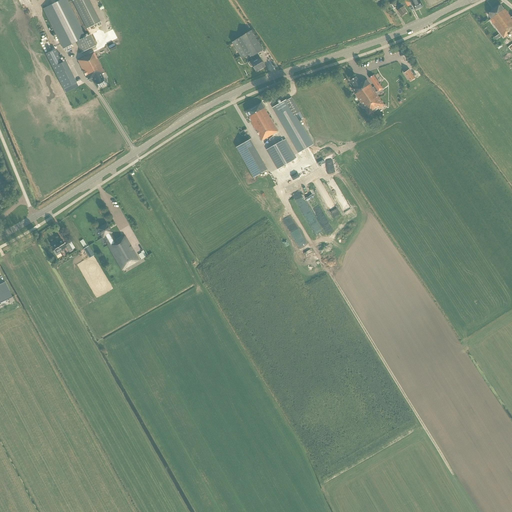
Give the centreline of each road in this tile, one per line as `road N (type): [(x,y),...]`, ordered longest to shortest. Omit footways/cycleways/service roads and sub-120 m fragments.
road 1 (tertiary): [(34,217),(243,88),(466,0)]
road 2 (track): [(286,182),(281,195),(453,473)]
